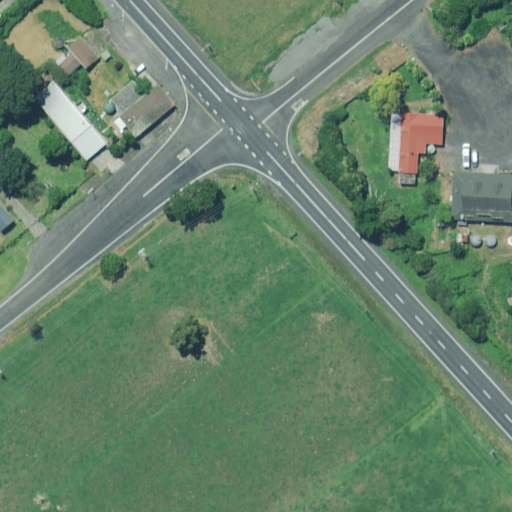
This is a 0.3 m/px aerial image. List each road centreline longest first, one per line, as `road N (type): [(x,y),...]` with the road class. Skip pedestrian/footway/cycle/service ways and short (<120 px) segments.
road 1 (primary): [(511,415),(253,134)]
road 2 (unclassified): [(0,311),(238,118)]
road 3 (residential): [(410,0),(253,134)]
road 4 (primary): [(238,118),(131,0)]
